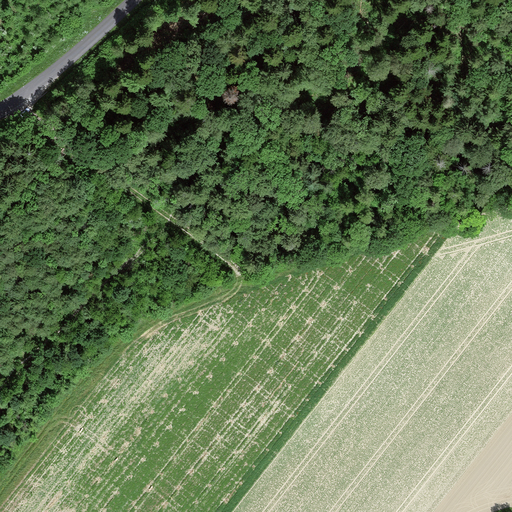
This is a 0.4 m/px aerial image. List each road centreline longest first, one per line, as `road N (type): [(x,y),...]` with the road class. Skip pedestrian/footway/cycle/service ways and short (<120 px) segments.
road 1 (track): [(12,102),(239,271)]
road 2 (tertiary): [(127,0),(0,110)]
